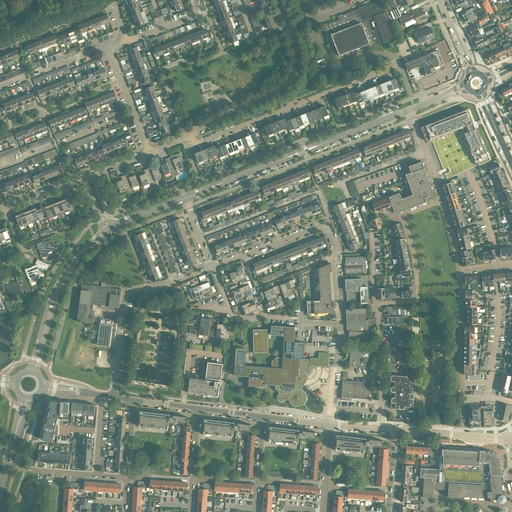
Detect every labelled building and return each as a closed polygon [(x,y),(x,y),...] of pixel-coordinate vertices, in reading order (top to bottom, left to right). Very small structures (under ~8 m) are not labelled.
[(128,4),(130,10),(141,6),(139,0),(136,1),(128,4)] [(345,0),(302,0),(327,63),(364,48),(345,0)] [(473,0),(471,1),(470,0),(463,0),(456,3),(458,8),(459,7),(460,8),(467,5),(468,6),(476,3),(475,0),(474,0),(473,0)] [(225,7),(223,1),(215,4),(217,10),(225,7)] [(184,9),(182,3),(174,6),(176,12),(184,9)] [(269,9),(267,3),(259,6),(261,12),(269,9)] [(481,7),(484,13),(488,12),(489,15),(493,13),(489,4),(481,7)] [(130,10),(133,16),(140,13),(143,12),(141,6),(130,10)] [(227,12),(225,7),(217,10),(219,15),(227,12)] [(461,14),(463,17),(467,15),(468,16),(472,13),(474,12),(474,11),(476,10),(475,7),(468,10),(467,10),(466,10),(466,11),(461,14)] [(271,14),(269,9),(261,12),(263,17),(271,14)] [(397,9),(390,12),(393,19),(401,16),(397,9)] [(403,16),(399,18),(401,24),(405,23),(405,24),(415,19),(417,23),(423,21),(423,22),(427,20),(423,11),(419,13),(418,10),(403,16)] [(229,18),(227,12),(219,15),(222,21),(229,18)] [(142,18),(140,13),(133,16),(135,21),(142,18)] [(466,23),(477,18),(476,15),(474,16),(472,13),(468,16),(467,15),(463,17),(465,20),(464,20),(466,23)] [(101,16),(104,24),(110,22),(107,14),(101,16)] [(263,17),(266,23),(273,20),(271,14),(263,17)] [(101,16),(95,18),(100,29),(102,28),(101,26),(104,24),(101,16)] [(222,21),(224,26),(234,22),(231,17),(229,18),(222,21)] [(95,18),(90,21),(93,29),(96,28),(97,30),(100,29),(95,18)] [(145,24),(142,18),(135,21),(137,27),(145,24)] [(276,28),(275,26),(273,20),(266,23),(263,24),(264,25),(264,26),(266,26),(266,25),(268,29),(270,28),(271,30),(276,28)] [(90,21),(84,23),(87,31),(93,29),(90,21)] [(236,28),(234,22),(224,26),(226,32),(234,29),(236,28)] [(82,33),(87,31),(84,23),(78,25),(80,28),(82,33)] [(469,29),(471,34),(481,29),(481,28),(479,23),(469,28),(470,29),(469,29)] [(84,39),(82,33),(80,28),(74,30),(77,38),(78,41),(84,39)] [(419,44),(435,37),(430,28),(420,33),(419,30),(412,33),(415,39),(417,38),(419,44)] [(481,35),(483,34),(484,33),(482,29),(481,28),(481,29),(471,34),(473,38),(474,38),(481,35)] [(205,29),(199,31),(202,39),(203,39),(208,37),(209,38),(212,37),(209,31),(207,32),(205,29)] [(236,35),(234,29),(226,32),(228,38),(236,35)] [(71,41),(77,38),(74,30),(68,33),(71,41)] [(199,31),(194,33),(197,41),(200,40),(201,43),(204,42),(203,39),(202,39),(199,31)] [(68,33),(62,35),(66,43),(71,41),(68,33)] [(194,33),(188,35),(191,43),(197,41),(194,33)] [(53,45),(58,43),(57,37),(55,34),(50,36),(53,45)] [(473,39),(476,44),(483,40),(482,38),(484,37),(483,34),(481,35),(474,38),(475,39),(473,39)] [(62,35),(57,37),(58,43),(60,45),(66,43),(62,35)] [(188,35),(183,38),(186,45),(191,43),(188,35)] [(236,35),(228,38),(230,43),(233,42),(235,47),(240,45),(238,40),(236,35)] [(47,47),(53,45),(50,36),(44,39),(47,47)] [(486,39),(483,40),(476,44),(478,48),(479,47),(479,48),(491,43),(489,37),(486,39)] [(183,38),(177,40),(180,47),(186,45),(183,38)] [(408,54),(413,52),(408,38),(403,39),(408,54)] [(44,39),(39,41),(42,49),(47,47),(44,39)] [(177,40),(172,42),(175,49),(180,47),(177,40)] [(39,53),(39,50),(42,49),(39,41),(33,43),(37,54),(39,53)] [(172,42),(166,44),(169,52),(175,49),(172,42)] [(37,54),(33,43),(27,45),(27,46),(24,47),(26,53),(30,52),(30,54),(34,52),(34,54),(35,55),(37,54)] [(131,55),(139,52),(137,47),(138,46),(137,43),(131,46),(132,48),(129,50),(131,55)] [(163,54),(169,52),(166,44),(160,46),(163,54)] [(511,47),(511,45),(503,49),(506,54),(510,52),(511,51),(511,47)] [(155,48),(152,49),(155,57),(163,54),(160,46),(155,48)] [(506,54),(503,49),(495,53),(497,57),(498,58),(502,55),(503,56),(505,55),(505,54),(506,54)] [(10,52),(13,60),(19,58),(16,50),(10,52)] [(438,51),(404,63),(407,71),(420,66),(421,70),(423,69),(426,77),(436,73),(436,72),(434,68),(443,64),(438,51)] [(497,57),(495,53),(495,51),(487,56),(489,61),(497,57)] [(10,52),(4,54),(8,62),(13,60),(10,52)] [(131,55),(134,61),(141,58),(139,52),(131,55)] [(134,61),(136,67),(146,63),(144,57),(141,58),(134,61)] [(137,72),(138,72),(148,68),(146,63),(136,67),(137,69),(136,69),(136,70),(136,72),(137,72)] [(194,75),(174,82),(184,107),(202,100),(203,103),(215,99),(216,103),(235,96),(234,93),(239,91),(240,93),(256,87),(248,66),(228,74),(227,70),(208,77),(207,76),(196,80),(194,75)] [(96,80),(102,78),(99,70),(98,68),(96,69),(96,71),(93,72),(96,80)] [(99,70),(102,78),(108,75),(105,68),(99,70)] [(138,75),(139,75),(140,78),(151,73),(148,68),(138,72),(137,73),(138,75)] [(90,82),(96,80),(93,72),(92,71),(91,71),(91,73),(87,74),(90,82)] [(150,80),(149,79),(152,78),(151,73),(140,78),(142,83),(140,84),(141,87),(146,85),(152,83),(159,80),(158,78),(152,81),(151,80),(150,80)] [(87,74),(81,77),(84,84),(90,82),(87,74)] [(66,79),(69,87),(75,85),(72,77),(66,79)] [(84,84),(81,77),(75,79),(78,87),(84,84)] [(66,79),(65,78),(63,79),(63,80),(60,81),(63,89),(69,87),(66,79)] [(395,79),(390,81),(394,91),(399,89),(395,79)] [(58,91),(63,89),(60,81),(55,84),(58,91)] [(390,81),(385,83),(389,93),(394,91),(390,81)] [(144,89),(146,94),(154,91),(152,86),(153,85),(152,83),(146,85),(147,88),(144,89)] [(385,83),(380,84),(384,95),(389,93),(385,83)] [(55,84),(49,86),(52,94),(58,91),(55,84)] [(380,84),(375,87),(379,97),(384,95),(380,84)] [(46,87),(43,88),(46,96),(52,94),(49,86),(48,85),(45,86),(46,87)] [(40,98),(46,96),(43,88),(43,86),(40,87),(41,89),(37,90),(40,98)] [(511,91),(509,86),(501,90),(504,96),(511,92),(511,91)] [(375,87),(370,88),(374,99),(379,97),(375,87)] [(370,88),(365,90),(369,101),(374,99),(370,88)] [(365,90),(360,92),(364,103),(369,101),(365,90)] [(146,94),(148,100),(156,97),(154,91),(146,94)] [(354,104),(358,102),(355,94),(354,91),(349,93),(354,104)] [(108,94),(111,102),(117,100),(114,92),(108,94)] [(355,94),(358,102),(360,107),(365,105),(364,103),(360,92),(355,94)] [(27,95),(30,102),(35,100),(33,93),(27,95)] [(349,93),(344,95),(348,106),(354,104),(349,93)] [(105,104),(111,102),(108,94),(102,97),(105,104)] [(24,105),(30,102),(27,95),(21,97),(24,105)] [(344,95),(339,97),(344,108),(348,106),(344,95)] [(18,107),(24,105),(21,97),(15,99),(18,107)] [(100,106),(105,104),(102,97),(97,99),(100,106)] [(148,100),(151,106),(159,103),(156,97),(148,100)] [(339,110),(344,108),(339,97),(334,99),(339,110)] [(12,109),(18,107),(15,99),(9,101),(12,109)] [(94,109),(100,106),(97,99),(91,101),(94,109)] [(12,109),(9,101),(3,104),(6,111),(12,109)] [(94,109),(91,101),(85,103),(88,111),(94,109)] [(159,103),(151,106),(153,111),(161,108),(161,109),(163,108),(161,102),(159,103)] [(325,106),(320,108),(324,118),(329,116),(325,106)] [(84,107),(78,109),(81,117),(87,115),(84,107)] [(153,111),(155,117),(163,114),(161,109),(161,108),(153,111)] [(320,108),(315,110),(319,120),(324,118),(320,108)] [(438,171),(438,172),(439,172),(439,171),(444,169),(445,171),(446,173),(440,176),(440,175),(440,176),(445,174),(447,180),(475,167),(478,166),(477,166),(479,165),(491,160),(477,128),(477,129),(474,122),(474,121),(469,108),(421,127),(421,128),(426,140),(427,142),(428,144),(432,142),(443,169),(438,171)] [(78,109),(72,112),(75,119),(81,117),(78,109)] [(315,110),(310,112),(314,122),(319,120),(315,110)] [(69,121),(75,119),(72,112),(66,114),(69,121)] [(310,112),(305,114),(309,124),(314,122),(310,112)] [(163,114),(155,117),(157,123),(165,120),(168,119),(166,113),(163,114)] [(63,124),(69,121),(66,114),(61,116),(63,124)] [(305,114),(300,116),(304,126),(309,124),(305,114)] [(58,126),(63,124),(61,116),(55,118),(58,126)] [(300,116),(295,118),(299,128),(304,126),(300,116)] [(58,126),(55,118),(49,121),(52,128),(58,126)] [(295,118),(290,120),(294,130),(299,128),(295,118)] [(283,131),(288,129),(286,121),(285,119),(279,121),(283,131)] [(165,120),(157,123),(156,123),(157,126),(158,126),(159,128),(167,125),(165,120)] [(289,131),(294,130),(290,120),(286,121),(288,129),(289,131)] [(279,121),(275,123),(279,133),(283,131),(279,121)] [(38,125),(41,132),(47,130),(44,122),(38,125)] [(275,123),(270,125),(274,135),(279,133),(275,123)] [(36,134),(41,132),(38,125),(33,127),(36,134)] [(159,128),(161,134),(165,133),(167,137),(173,135),(171,130),(170,131),(167,125),(159,128)] [(268,137),(274,135),(270,125),(265,127),(268,137)] [(30,137),(36,134),(33,127),(27,129),(30,137)] [(24,139),(30,137),(27,129),(21,131),(24,139)] [(402,132),(405,140),(410,138),(412,141),(414,140),(413,136),(410,130),(408,130),(402,132)] [(24,139),(21,131),(15,134),(18,141),(24,139)] [(129,131),(124,133),(128,145),(134,142),(129,131)] [(11,132),(5,134),(8,142),(14,140),(11,132)] [(402,132),(396,134),(399,142),(405,140),(402,132)] [(118,136),(119,139),(122,147),(128,145),(124,133),(118,136)] [(255,133),(250,135),(254,146),(259,144),(255,133)] [(0,137),(3,144),(8,142),(5,134),(0,136),(0,137)] [(394,144),(399,142),(396,134),(391,136),(394,144)] [(250,135),(245,137),(249,147),(254,146),(250,135)] [(388,146),(394,144),(391,136),(385,139),(388,146)] [(245,137),(240,139),(244,149),(249,147),(245,137)] [(119,139),(113,141),(116,149),(122,147),(119,139)] [(240,139),(235,141),(239,151),(244,149),(240,139)] [(385,139),(379,141),(382,149),(382,148),(388,146),(385,139)] [(113,141),(108,143),(111,151),(116,149),(113,141)] [(235,141),(230,143),(234,153),(239,151),(235,141)] [(379,141),(374,143),(378,153),(383,151),(382,148),(382,149),(379,141)] [(108,155),(107,152),(111,151),(108,143),(104,144),(104,143),(101,144),(102,145),(103,148),(105,153),(106,155),(108,155)] [(230,143),(225,145),(229,155),(234,153),(230,143)] [(372,155),(378,153),(374,143),(368,145),(372,155)] [(106,156),(106,155),(105,153),(103,148),(102,145),(96,147),(96,148),(97,148),(100,158),(106,156)] [(225,145),(220,147),(224,157),(229,155),(225,145)] [(366,158),(372,155),(368,145),(362,147),(366,158)] [(214,158),(218,156),(216,149),(215,146),(210,148),(214,158)] [(220,159),(224,157),(220,147),(216,149),(218,156),(220,159)] [(100,158),(97,148),(96,148),(91,150),(92,152),(95,160),(96,160),(97,161),(101,159),(100,158)] [(210,148),(205,150),(209,160),(214,158),(210,148)] [(358,149),(352,151),(355,159),(361,157),(358,149)] [(205,150),(200,152),(204,162),(209,160),(205,150)] [(352,151),(347,153),(350,161),(355,159),(352,151)] [(89,163),(89,162),(86,154),(85,152),(79,154),(83,165),(85,164),(85,165),(89,164),(89,163)] [(92,152),(86,154),(89,162),(95,160),(92,152)] [(199,164),(204,162),(200,152),(195,154),(199,164)] [(180,153),(172,156),(169,158),(176,176),(179,175),(177,170),(183,168),(181,162),(183,161),(180,153)] [(347,153),(341,156),(344,163),(350,161),(347,153)] [(73,156),(78,168),(80,167),(79,166),(83,165),(79,154),(73,156)] [(341,156),(335,158),(338,166),(344,163),(341,156)] [(172,178),(176,176),(169,158),(165,159),(166,163),(161,165),(165,175),(170,173),(172,178)] [(335,158),(330,160),(333,168),(338,166),(335,158)] [(330,160),(324,162),(327,170),(328,173),(331,172),(330,169),(333,168),(330,160)] [(324,162),(318,164),(321,172),(327,170),(324,162)] [(413,195),(409,196),(402,199),(399,193),(389,197),(395,213),(427,202),(426,201),(430,200),(429,197),(434,195),(432,190),(431,186),(431,187),(430,184),(430,183),(428,179),(427,176),(426,173),(422,162),(409,166),(411,173),(405,175),(413,195)] [(500,169),(497,163),(487,168),(489,173),(500,169)] [(55,167),(58,175),(64,172),(60,164),(55,167)] [(316,174),(321,172),(318,164),(313,166),(316,174)] [(48,167),(42,169),(43,171),(46,179),(52,177),(49,169),(48,167)] [(55,167),(49,169),(52,177),(58,175),(55,167)] [(151,168),(147,169),(154,187),(158,186),(156,181),(162,179),(158,169),(152,171),(151,168)] [(42,169),(37,171),(38,173),(41,181),(46,179),(43,171),(42,169)] [(151,189),(154,187),(147,169),(144,170),(145,174),(139,176),(143,186),(149,184),(151,189)] [(307,169),(301,171),(304,179),(310,177),(307,169)] [(502,174),(500,169),(489,173),(491,179),(502,174)] [(38,173),(37,171),(31,174),(35,184),(41,181),(38,173)] [(301,171),(295,173),(298,181),(304,179),(301,171)] [(293,183),(294,186),(299,184),(298,181),(295,173),(290,175),(293,183)] [(28,174),(22,177),(25,185),(31,182),(28,174)] [(128,174),(124,175),(132,193),(135,192),(133,188),(139,185),(135,175),(129,177),(128,174)] [(505,180),(502,174),(491,179),(494,185),(495,185),(494,184),(505,180)] [(128,195),(132,193),(124,175),(121,176),(122,180),(116,182),(120,192),(126,190),(128,195)] [(290,175),(284,177),(287,185),(293,183),(290,175)] [(19,187),(25,185),(22,177),(16,179),(19,187)] [(284,177),(279,179),(282,188),(282,189),(288,187),(287,185),(284,177)] [(14,189),(19,187),(16,179),(10,181),(14,189)] [(276,190),(282,188),(279,179),(273,182),(276,190)] [(497,190),(498,189),(506,185),(507,185),(505,180),(494,184),(495,185),(497,190)] [(8,191),(14,189),(10,181),(5,183),(8,191)] [(273,182),(267,184),(270,192),(276,190),(273,182)] [(442,185),(444,191),(455,187),(453,182),(442,185)] [(265,194),(270,192),(267,184),(262,186),(265,194)] [(498,192),(500,197),(510,193),(508,188),(507,187),(506,185),(498,189),(498,190),(499,192),(498,192)] [(444,191),(445,196),(457,192),(455,187),(444,191)] [(258,190),(252,192),(255,200),(261,198),(258,190)] [(249,202),(255,200),(252,192),(246,194),(249,202)] [(445,196),(447,201),(456,198),(458,198),(457,192),(445,196)] [(511,196),(510,193),(500,197),(500,198),(500,199),(502,204),(511,199),(511,196)] [(244,204),(249,202),(246,194),(241,197),(244,204)] [(238,206),(244,204),(241,197),(235,199),(238,206)] [(68,198),(64,199),(69,211),(73,210),(76,208),(73,201),(70,202),(68,198)] [(232,198),(229,199),(233,208),(238,206),(235,199),(233,200),(232,198)] [(386,209),(391,207),(388,198),(383,199),(386,209)] [(458,203),(456,198),(447,201),(449,206),(458,203)] [(64,199),(60,201),(65,213),(69,211),(64,199)] [(227,202),(224,203),(227,211),(233,208),(229,199),(226,200),(227,202)] [(383,199),(378,201),(381,211),(386,209),(383,199)] [(381,211),(378,201),(377,200),(372,202),(376,213),(381,211)] [(60,201),(56,202),(61,214),(65,213),(60,201)] [(56,202),(52,204),(57,216),(61,214),(56,202)] [(320,202),(314,205),(317,212),(323,210),(320,202)] [(224,203),(218,205),(221,213),(227,211),(224,203)] [(334,206),(336,212),(343,209),(341,203),(334,206)] [(449,206),(450,212),(462,208),(460,203),(458,203),(449,206)] [(504,217),(506,216),(511,214),(511,203),(508,205),(509,209),(503,211),(504,217)] [(52,204),(48,206),(53,218),(57,216),(52,204)] [(216,215),(221,213),(218,205),(218,204),(215,205),(215,206),(213,207),(216,215)] [(312,215),(317,212),(314,205),(309,207),(312,215)] [(48,206),(44,207),(49,219),(53,218),(48,206)] [(44,207),(40,209),(45,221),(49,219),(44,207)] [(210,217),(216,215),(213,207),(207,209),(210,217)] [(309,207),(303,209),(306,217),(312,215),(309,207)] [(31,210),(36,221),(40,220),(36,210),(35,208),(31,210)] [(207,218),(210,217),(207,209),(207,208),(204,209),(204,211),(202,212),(203,216),(200,217),(203,223),(208,221),(207,218)] [(450,212),(452,217),(463,214),(462,208),(450,212)] [(40,209),(36,210),(40,220),(41,222),(45,221),(40,209)] [(303,209),(297,211),(300,219),(306,217),(303,209)] [(336,212),(338,217),(346,214),(343,209),(336,212)] [(31,210),(27,211),(32,223),(36,221),(31,210)] [(27,211),(23,213),(28,225),(32,223),(27,211)] [(297,211),(292,213),(295,221),(300,219),(297,211)] [(23,213),(20,214),(24,226),(28,225),(23,213)] [(292,213),(289,215),(288,213),(285,213),(286,216),(286,215),(289,223),(295,221),(292,213)] [(20,228),(24,226),(20,214),(15,216),(20,228)] [(338,217),(340,223),(348,220),(346,214),(338,217)] [(452,217),(454,223),(465,219),(463,214),(452,217)] [(286,216),(281,218),(284,225),(289,223),(286,215),(286,216)] [(173,221),(175,227),(182,224),(180,218),(176,219),(175,216),(168,219),(169,223),(173,221)] [(278,228),(284,225),(281,218),(275,220),(278,228)] [(381,228),(378,218),(370,221),(371,225),(373,225),(375,230),(381,228)] [(465,219),(454,223),(456,228),(467,225),(465,219)] [(340,223),(343,229),(350,226),(348,220),(340,223)] [(399,223),(389,227),(390,231),(394,230),(398,238),(404,236),(399,223)] [(184,229),(182,224),(175,227),(171,228),(174,234),(184,229)] [(271,224),(265,226),(269,235),(272,234),(271,232),(274,231),(271,224)] [(262,236),(265,235),(265,236),(269,235),(265,226),(260,228),(262,236)] [(343,229),(345,234),(352,231),(350,226),(343,229)] [(6,228),(1,230),(6,241),(10,240),(6,228)] [(260,228),(254,230),(257,238),(262,236),(260,228)] [(468,235),(467,228),(457,230),(458,237),(468,235)] [(174,234),(176,239),(187,235),(184,229),(174,234)] [(254,230),(248,232),(251,240),(257,238),(254,230)] [(243,234),(243,235),(246,242),(251,240),(248,232),(247,231),(242,232),(243,234)] [(345,234),(347,240),(355,237),(352,231),(345,234)] [(135,236),(137,242),(145,238),(143,233),(135,236)] [(470,234),(468,235),(458,237),(460,244),(469,241),(471,241),(470,234)] [(189,240),(187,235),(176,239),(178,245),(181,244),(181,243),(189,240)] [(243,235),(237,237),(240,244),(246,242),(243,235)] [(237,237),(232,239),(235,247),(240,244),(237,237)] [(321,237),(315,239),(318,247),(324,245),(323,245),(326,244),(323,237),(321,237)] [(357,242),(355,237),(347,240),(349,245),(357,242)] [(137,242),(139,247),(147,244),(145,238),(137,242)] [(232,239),(226,241),(229,249),(235,247),(232,239)] [(315,239),(309,242),(312,249),(318,247),(315,239)] [(58,243),(54,244),(52,240),(44,243),(44,241),(37,244),(42,258),(49,255),(48,252),(59,247),(58,243)] [(191,246),(189,240),(181,243),(181,244),(183,249),(191,246)] [(226,241),(220,243),(223,251),(229,249),(226,241)] [(469,241),(460,244),(461,250),(471,248),(469,241)] [(309,242),(304,244),(307,252),(307,254),(313,251),(312,249),(309,242)] [(359,248),(357,242),(349,245),(351,251),(359,248)] [(218,253),(223,251),(220,243),(215,245),(218,253)] [(139,247),(141,253),(149,250),(147,244),(139,247)] [(304,244),(298,246),(301,254),(307,252),(304,244)] [(395,252),(397,252),(407,250),(406,244),(396,246),(394,246),(395,252)] [(183,249),(185,255),(193,252),(191,246),(183,249)] [(298,246),(292,248),(295,256),(301,254),(298,246)] [(507,257),(506,246),(499,247),(501,258),(507,257)] [(292,248),(287,250),(290,258),(295,256),(292,248)] [(483,261),(490,260),(495,259),(494,249),(489,250),(489,251),(479,253),(480,258),(483,258),(483,261)] [(141,253),(143,258),(151,255),(149,250),(141,253)] [(287,250),(281,253),(284,260),(290,258),(287,250)] [(460,252),(463,266),(474,264),(473,259),(468,260),(467,251),(460,252)] [(185,255),(188,260),(195,257),(193,252),(185,255)] [(279,262),(284,260),(281,253),(276,255),(279,262)] [(143,258),(146,264),(153,261),(151,255),(143,258)] [(276,255),(270,257),(273,265),(279,262),(276,255)] [(346,262),(345,262),(345,266),(346,266),(347,269),(345,269),(346,273),(366,272),(366,261),(365,256),(345,257),(345,258),(346,258),(346,262)] [(397,265),(399,264),(409,263),(408,256),(398,258),(396,258),(397,265)] [(197,263),(195,257),(188,260),(190,266),(197,263)] [(270,257),(264,259),(267,267),(273,265),(270,257)] [(36,281),(35,277),(38,276),(38,275),(44,273),(44,271),(45,270),(48,264),(37,259),(35,263),(36,264),(31,266),(32,267),(27,269),(26,268),(24,269),(30,283),(36,281)] [(264,259),(259,261),(262,269),(267,267),(264,259)] [(146,264),(148,270),(155,267),(153,261),(146,264)] [(256,271),(262,269),(259,261),(253,263),(255,269),(252,270),(253,273),(257,272),(256,271)] [(334,312),(334,307),(336,307),(335,301),(331,301),(331,300),(332,299),(329,272),(331,272),(331,263),(318,269),(319,277),(321,277),(321,279),(319,279),(319,284),(321,284),(321,286),(320,286),(320,291),(322,290),(322,293),(320,293),(320,297),(322,297),(322,300),(321,300),(321,302),(307,303),(308,312),(310,312),(311,314),(329,312),(329,313),(330,314),(331,314),(332,315),(332,314),(333,314),(334,314),(334,313),(334,312)] [(399,264),(400,271),(410,269),(409,263),(399,264)] [(237,270),(233,271),(235,276),(244,273),(241,265),(234,268),(234,269),(235,269),(237,269),(237,270)] [(315,265),(300,271),(301,298),(302,302),(304,301),(303,274),(303,273),(316,268),(315,265)] [(148,270),(150,275),(158,272),(155,267),(148,270)] [(411,276),(410,269),(400,271),(401,277),(411,276)] [(230,284),(237,281),(235,276),(233,271),(229,273),(232,281),(231,281),(230,283),(230,284)] [(158,272),(150,275),(152,281),(155,280),(155,282),(161,281),(158,272)] [(239,282),(240,283),(247,281),(244,273),(235,276),(237,281),(241,280),(241,281),(240,281),(239,282)] [(505,283),(503,273),(496,274),(493,274),(493,275),(494,281),(497,281),(499,280),(499,284),(505,283)] [(478,275),(464,277),(465,284),(465,288),(470,288),(470,283),(479,282),(478,275)] [(24,283),(19,276),(16,277),(17,281),(14,282),(14,281),(10,283),(9,280),(2,283),(3,287),(6,286),(11,299),(24,293),(22,290),(25,289),(26,292),(31,290),(25,282),(24,283)] [(82,277),(77,313),(92,315),(92,310),(101,312),(103,300),(104,292),(103,292),(105,280),(82,277)] [(204,283),(200,284),(202,289),(210,286),(207,278),(200,281),(201,282),(202,282),(203,282),(204,283)] [(368,286),(365,286),(365,285),(362,285),(362,278),(345,279),(345,285),(346,285),(347,301),(361,301),(361,303),(368,303),(368,306),(371,306),(371,299),(368,299),(368,286)] [(292,280),(284,283),(287,291),(292,289),(291,286),(292,286),(294,287),(295,287),(292,280)] [(191,294),(191,293),(194,292),(202,289),(200,284),(197,286),(197,284),(198,284),(198,282),(198,281),(191,284),(192,288),(189,289),(191,294)] [(243,286),(240,287),(242,292),(250,289),(247,281),(240,283),(240,285),(242,285),(243,285),(243,286)] [(284,283),(276,286),(279,293),(280,292),(280,291),(280,290),(281,290),(283,293),(287,291),(284,283)] [(230,287),(233,295),(242,292),(240,287),(236,288),(236,287),(237,287),(238,286),(237,285),(230,287)] [(202,289),(204,294),(208,293),(208,294),(206,294),(206,295),(207,297),(214,294),(210,286),(202,289)] [(276,286),(268,289),(272,297),(276,296),(275,292),(276,292),(277,293),(278,293),(279,293),(276,286)] [(407,291),(401,291),(402,297),(412,297),(412,287),(407,287),(407,291)] [(191,293),(193,298),(196,297),(197,301),(204,298),(203,296),(202,296),(201,296),(201,295),(204,294),(202,289),(194,292),(191,293)] [(253,297),(250,289),(242,292),(243,297),(247,295),(247,297),(246,297),(246,298),(246,300),(253,297)] [(265,296),(267,299),(272,297),(268,289),(260,292),(263,299),(264,299),(264,297),(264,296),(265,296)] [(287,291),(283,293),(287,304),(290,302),(288,296),(294,294),(292,289),(287,291)] [(478,300),(478,295),(472,295),(472,290),(465,290),(465,300),(477,300),(478,300)] [(240,298),(243,297),(242,292),(233,295),(236,303),(243,301),(243,299),(242,299),(241,299),(240,298)] [(278,299),(276,296),(272,297),(275,306),(279,304),(280,307),(284,306),(280,296),(279,296),(278,297),(279,298),(278,299)] [(249,302),(246,303),(248,308),(256,305),(253,297),(246,300),(247,301),(248,301),(249,301),(249,302)] [(272,297),(267,299),(268,303),(267,303),(266,302),(265,301),(264,302),(267,309),(275,306),(272,297)] [(250,313),(248,308),(246,303),(239,306),(239,307),(241,308),(242,307),(245,315),(250,313)] [(248,308),(250,313),(253,311),(254,312),(253,313),(252,314),(252,316),(259,313),(256,305),(248,308)] [(347,331),(349,331),(349,337),(363,338),(368,338),(368,340),(372,340),(373,319),(368,319),(368,320),(366,320),(365,310),(346,310),(347,326),(347,331)] [(406,324),(406,323),(405,316),(394,317),(393,318),(392,317),(388,317),(387,318),(387,320),(388,322),(389,322),(389,324),(392,324),(393,323),(395,325),(398,324),(406,324)] [(115,339),(117,320),(100,317),(99,323),(100,324),(97,345),(110,346),(110,342),(112,342),(112,341),(113,340),(114,341),(115,339)] [(200,322),(199,326),(204,326),(206,318),(197,317),(197,321),(191,320),(191,323),(197,324),(198,323),(199,322),(200,322)] [(214,319),(206,318),(204,326),(210,327),(210,324),(211,324),(211,325),(212,326),(213,326),(214,319)] [(216,328),(221,329),(227,329),(231,330),(231,328),(227,328),(227,324),(219,323),(219,322),(219,321),(217,320),(216,328)] [(410,323),(406,323),(406,324),(398,324),(398,340),(411,340),(410,323)] [(311,366),(311,359),(302,359),(304,342),(294,342),(295,332),(295,331),(295,327),(271,325),(271,332),(268,332),(268,329),(253,329),(254,352),(268,352),(268,338),(284,337),(283,357),(277,357),(272,361),(271,367),(245,365),(246,349),(236,348),(234,375),(249,376),(249,386),(266,387),(266,384),(276,385),(276,388),(280,393),(279,393),(279,394),(278,394),(278,395),(277,396),(277,397),(277,398),(278,399),(278,400),(279,400),(279,401),(280,401),(281,401),(282,401),(283,401),(284,401),(284,400),(285,399),(290,400),(291,401),(291,402),(292,402),(292,403),(293,404),(294,405),(295,405),(296,405),(297,405),(298,405),(299,405),(300,405),(301,405),(302,404),(303,404),(304,403),(305,402),(305,401),(305,400),(306,399),(306,398),(306,397),(306,396),(306,395),(305,394),(304,393),(304,392),(303,392),(302,391),(302,390),(301,390),(301,386),(304,384),(307,382),(307,379),(308,379),(309,378),(309,377),(308,376),(307,376),(307,374),(305,372),(309,368),(310,367),(311,367),(311,366)] [(195,334),(203,336),(204,326),(199,326),(199,330),(198,329),(198,328),(197,327),(190,326),(189,333),(195,334)] [(209,331),(210,327),(204,326),(203,336),(212,337),(213,329),(212,329),(211,330),(211,331),(209,331)] [(214,329),(213,329),(212,337),(220,338),(221,329),(216,328),(216,332),(215,332),(215,330),(214,329)] [(68,329),(62,375),(71,376),(72,374),(76,374),(108,379),(110,369),(77,364),(73,364),(78,330),(68,329)] [(221,329),(220,338),(229,339),(229,335),(234,335),(235,332),(228,331),(227,332),(227,333),(226,333),(227,329),(221,329)] [(443,340),(423,341),(424,350),(443,349),(443,340)] [(464,344),(464,354),(475,354),(475,344),(474,344),(464,344)] [(369,348),(363,348),(350,347),(349,366),(368,367),(369,348)] [(319,358),(311,358),(311,359),(311,366),(318,366),(318,367),(320,367),(321,366),(328,367),(329,367),(330,353),(319,352),(318,358),(319,358)] [(464,354),(464,360),(464,364),(475,364),(475,354),(464,354)] [(190,378),(188,393),(214,396),(213,397),(218,397),(219,387),(220,387),(220,382),(220,380),(222,364),(208,362),(205,378),(213,379),(215,380),(214,386),(208,385),(209,380),(190,378)] [(475,364),(464,364),(464,375),(475,375),(475,364)] [(392,397),(391,402),(391,403),(392,403),(392,404),(393,406),(394,406),(397,408),(399,408),(399,409),(413,410),(413,403),(413,398),(413,393),(413,388),(413,382),(412,382),(413,377),(412,376),(412,371),(407,371),(407,376),(390,375),(390,381),(391,381),(391,386),(391,392),(391,397),(392,397)] [(499,386),(498,391),(511,394),(511,376),(502,374),(500,386),(499,386)] [(370,400),(371,382),(342,380),(342,389),(342,398),(370,400)] [(42,433),(41,439),(52,442),(54,436),(53,436),(54,433),(57,434),(58,426),(56,425),(56,423),(58,417),(58,416),(58,414),(58,412),(63,413),(68,413),(69,402),(64,402),(58,401),(50,401),(48,410),(48,411),(49,411),(48,416),(47,416),(46,416),(47,416),(45,423),(45,422),(43,429),(44,429),(43,433),(42,433)] [(498,417),(498,419),(507,421),(509,411),(510,411),(510,410),(510,409),(510,405),(501,403),(501,407),(499,414),(497,413),(496,416),(498,417)] [(481,406),(481,405),(471,405),(471,406),(468,406),(469,428),(481,427),(481,406)] [(481,406),(481,427),(484,427),(492,427),(494,425),(493,408),(485,408),(485,406),(481,406)] [(170,414),(139,411),(138,425),(169,427),(170,421),(172,422),(187,423),(188,419),(186,419),(186,417),(186,416),(173,415),(170,415),(170,414)] [(234,422),(204,418),(203,433),(233,435),(234,429),(252,431),(252,427),(250,427),(250,425),(251,425),(251,424),(237,422),(237,423),(234,423),(234,422)] [(299,430),(269,426),(268,440),(298,443),(299,437),(302,437),(317,438),(317,435),(315,434),(315,432),(316,432),(302,430),(302,431),(299,430)] [(366,438),(336,434),(335,449),(365,451),(366,445),(368,446),(383,447),(384,443),(382,443),(382,441),(382,440),(369,439),(366,439),(366,438)] [(418,496),(421,496),(422,496),(422,497),(431,497),(432,497),(432,489),(433,489),(436,489),(441,489),(443,489),(445,489),(448,490),(448,492),(448,495),(448,498),(484,500),(484,498),(487,498),(490,497),(490,501),(491,502),(492,502),(493,502),(493,501),(493,500),(498,499),(498,501),(499,502),(501,502),(502,502),(504,502),(505,500),(505,499),(505,497),(504,496),(504,495),(503,495),(502,491),(504,491),(503,484),(503,483),(502,476),(499,461),(499,460),(499,458),(498,457),(497,456),(496,455),(495,454),(494,453),(493,452),(492,452),(490,451),(489,451),(483,451),(482,451),(481,451),(480,451),(445,448),(444,448),(444,447),(443,447),(440,447),(440,448),(439,465),(439,469),(438,469),(436,469),(434,469),(430,468),(421,468),(420,477),(420,486),(419,486),(418,486),(418,487),(418,492),(418,496)]
